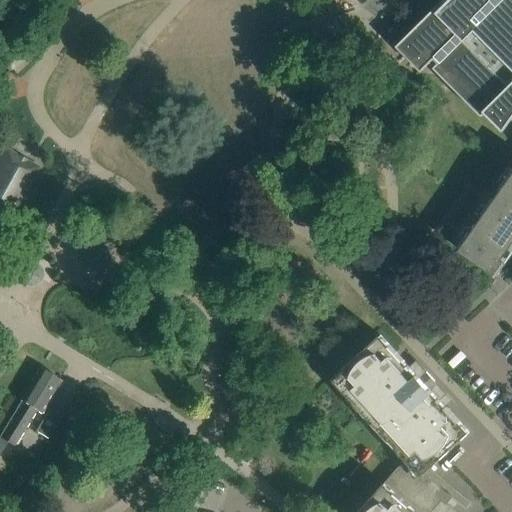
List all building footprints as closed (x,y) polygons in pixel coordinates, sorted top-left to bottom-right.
[(511,0),(440,0),(396,45),(422,71),(435,58),(439,63),(434,67),(482,116),(486,112),(504,130),(511,119),(511,0)] [(43,44),(53,26),(59,7),(45,2),(39,19),(30,35),(20,49),(6,61),(16,73),(31,59),(43,44)] [(0,224),(5,227),(39,166),(5,148),(0,157),(0,224)] [(497,276),(511,255),(511,172),(458,249),(497,276)] [(108,257),(105,247),(96,242),(85,245),(80,254),(83,264),(93,269),(103,267),(108,257)] [(441,486),(425,473),(470,432),(381,334),(333,379),(407,460),(398,468),(359,511),(419,511),(441,486)] [(41,413),(51,397),(62,380),(40,366),(20,400),(21,401),(0,434),(0,436),(7,441),(14,445),(35,409),(41,413)]
